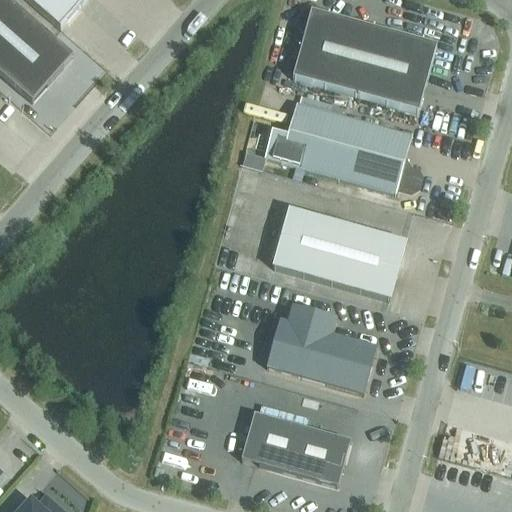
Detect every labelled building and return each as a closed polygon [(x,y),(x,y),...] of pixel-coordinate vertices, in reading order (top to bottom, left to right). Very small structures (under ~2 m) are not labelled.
[(73,60),(3,0),(0,0),(0,78),(32,106),(73,60)] [(21,0),(59,32),(87,0),(21,0)] [(418,118),(437,50),(311,16),(292,83),(418,118)] [(272,136),(265,163),(396,199),(397,195),(411,199),(418,194),(421,183),(417,175),(409,173),(405,166),(412,141),(296,109),(288,140),(272,136)] [(273,273),(390,305),(406,246),(289,215),(273,273)] [(267,373),(363,399),(376,353),(332,341),(337,323),(293,310),(288,328),(280,326),(267,373)] [(350,445),(254,418),(241,464),(337,491),(350,445)] [(57,511),(46,502),(36,511),(33,509),(29,511),(57,511)]
